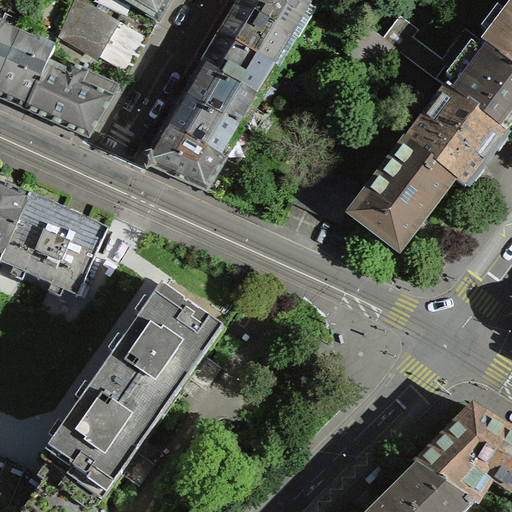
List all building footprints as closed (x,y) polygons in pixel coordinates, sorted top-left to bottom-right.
[(106,15),(96,8),(81,0),(75,0),(60,33),(127,73),(147,40),(117,21),(106,15)] [(100,0),(96,8),(106,15),(109,9),(121,15),(117,21),(147,40),(164,12),(171,0),(100,0)] [(309,5),(300,0),(241,0),(239,4),(291,35),(298,39),(315,9),(309,5)] [(291,35),(239,4),(230,18),(221,34),(273,65),(291,35)] [(511,6),(510,5),(482,42),(511,65),(511,6)] [(511,65),(482,42),(465,29),(442,59),(414,37),(419,30),(400,16),(383,39),(397,50),(436,79),(446,66),(457,75),(447,88),(449,89),(507,133),(511,126),(511,65)] [(0,77),(19,35),(1,27),(2,25),(0,23),(0,77)] [(0,97),(7,101),(25,109),(26,109),(47,63),(54,48),(38,41),(42,31),(25,23),(19,35),(0,77),(0,97)] [(346,60),(339,90),(362,108),(373,93),(367,89),(397,50),(383,39),(366,26),(346,60)] [(203,64),(255,95),(273,65),(221,34),(212,49),(203,64)] [(113,97),(83,83),(87,72),(69,64),(66,71),(47,63),(26,109),(89,138),(97,125),(113,97)] [(255,95),(203,64),(193,81),(185,94),(237,125),(243,129),(252,116),(245,112),(255,95)] [(408,143),(454,178),(466,187),(484,163),(507,133),(449,89),(408,143)] [(234,146),(227,142),(237,125),(185,94),(176,110),(167,124),(225,159),(234,146)] [(225,159),(167,124),(145,161),(146,163),(179,178),(220,196),(221,194),(228,183),(229,182),(217,175),(225,159)] [(408,143),(407,142),(352,215),(399,250),(422,220),(454,178),(408,143)] [(354,191),(303,168),(289,201),(340,224),(354,191)] [(0,182),(0,252),(4,254),(29,196),(1,183),(0,182)] [(4,254),(0,261),(0,263),(77,297),(108,229),(67,211),(30,194),(29,196),(4,254)] [(162,286),(101,372),(163,415),(191,374),(223,329),(162,286)] [(132,459),(163,415),(101,372),(41,458),(53,467),(71,480),(65,487),(66,492),(89,509),(97,497),(103,501),(132,459)] [(417,464),(469,499),(485,472),(511,489),(511,432),(508,430),(473,408),(417,464)] [(464,511),(475,503),(469,499),(417,464),(368,511),(464,511)] [(53,467),(22,511),(105,511),(103,501),(97,497),(89,509),(66,492),(65,487),(71,480),(53,467)]
